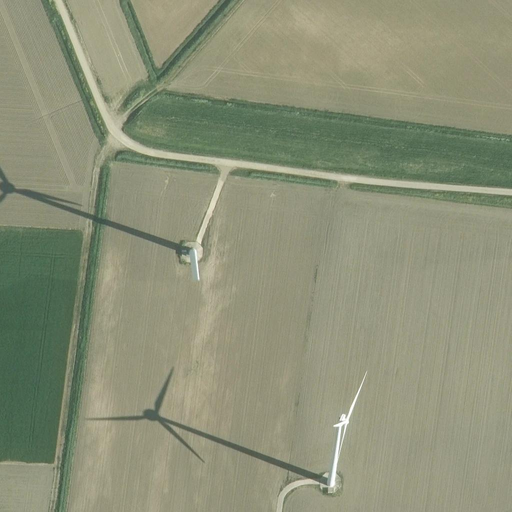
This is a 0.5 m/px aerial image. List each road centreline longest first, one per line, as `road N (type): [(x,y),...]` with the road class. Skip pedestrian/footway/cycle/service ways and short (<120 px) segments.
road 1 (unclassified): [(511,192),(343,179),(130,145),(111,129),(57,0)]
road 2 (track): [(53,511),(98,161),(117,136)]
